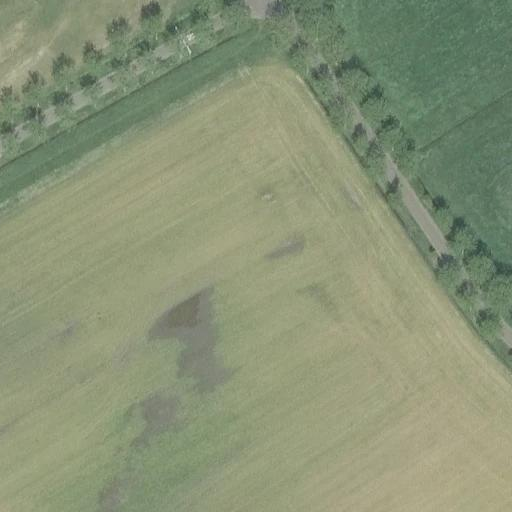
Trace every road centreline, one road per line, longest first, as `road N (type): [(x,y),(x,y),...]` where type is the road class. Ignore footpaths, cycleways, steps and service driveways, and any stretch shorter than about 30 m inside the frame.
road 1 (unclassified): [(511,339),(273,0)]
road 2 (unclassified): [(0,144),(258,0)]
